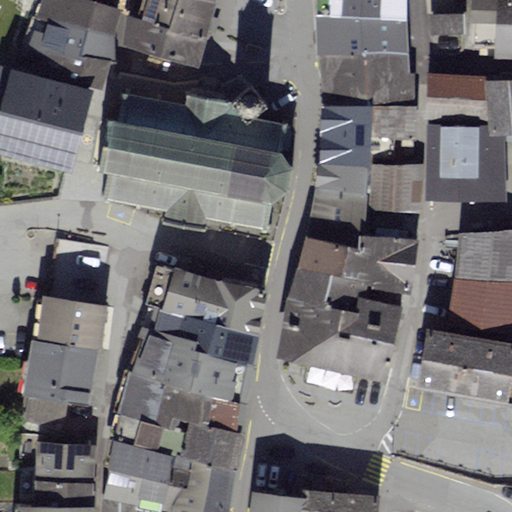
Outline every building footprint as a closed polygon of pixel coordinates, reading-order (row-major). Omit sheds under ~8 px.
[(89,0),(45,0),(42,13),(51,15),(113,32),(119,8),(89,0)] [(146,0),(141,17),(204,36),(212,11),(215,0),(146,0)] [(401,0),(314,0),(315,1),(316,19),(402,15),(401,0)] [(511,0),(500,0),(494,0),(475,0),(475,21),(499,22),(498,54),(511,54),(511,0)] [(201,46),(204,36),(141,17),(133,14),(125,40),(197,62),(201,46)] [(460,14),(432,15),(432,32),(461,31),(460,14)] [(110,62),(113,32),(51,15),(46,33),(39,31),(35,42),(46,45),(110,62)] [(403,34),(402,15),(316,19),(316,36),(317,54),(362,52),(404,50),(403,34)] [(103,86),(110,62),(46,45),(39,69),(103,86)] [(319,98),(319,102),(406,98),(404,50),(362,52),(317,54),(319,98)] [(71,84),(14,68),(0,117),(0,147),(68,166),(89,89),(71,84)] [(482,76),(429,74),(429,95),(481,97),(482,76)] [(511,81),(489,83),(492,126),(511,124),(511,81)] [(260,232),(267,190),(273,191),(279,160),(281,151),(286,123),(228,112),(230,101),(208,97),(187,93),(185,104),(126,93),(121,121),(108,119),(104,143),(99,168),(111,170),(106,196),(168,207),(165,224),(182,227),(200,230),(201,221),(260,232)] [(480,117),(481,97),(429,95),(428,115),(480,117)] [(411,98),(406,98),(319,102),(321,134),(367,131),(413,129),(411,98)] [(498,128),(481,129),(470,129),(428,130),(429,147),(430,199),(499,197),(498,165),(498,128)] [(364,230),(366,222),(366,219),(367,170),(367,142),(367,131),(321,134),(319,147),(316,170),(309,213),(302,232),(346,241),(355,243),(358,229),(364,230)] [(420,165),(374,164),(373,205),(419,206),(420,165)] [(358,229),(355,243),(346,241),(340,270),(362,275),(361,281),(408,291),(418,242),(364,230),(358,229)] [(296,261),(340,270),(346,241),(302,232),(297,253),(296,261)] [(455,262),(454,274),(511,281),(511,232),(458,236),(457,249),(455,262)] [(55,266),(50,296),(99,304),(108,249),(59,241),(55,266)] [(152,261),(142,302),(147,304),(260,331),(270,290),(237,282),(152,261)] [(289,294),(355,308),(358,294),(360,285),(361,281),(362,275),(340,270),(296,261),(294,268),(289,294)] [(448,325),(511,333),(511,328),(511,281),(454,274),(452,291),(450,308),(448,325)] [(358,294),(355,308),(289,294),(276,353),(316,361),(384,375),(400,303),(358,294)] [(48,296),(45,312),(41,338),(97,347),(101,326),(104,305),(99,304),(50,296),(48,296)] [(254,356),(260,331),(147,304),(141,328),(140,334),(243,359),(253,361),(254,356)] [(510,343),(425,327),(415,381),(428,383),(458,389),(473,392),(499,397),(510,343)] [(140,334),(135,352),(131,372),(213,391),(234,397),(243,359),(140,334)] [(89,400),(97,347),(41,338),(34,337),(26,390),(32,391),(67,397),(89,400)] [(183,414),(206,420),(213,391),(131,372),(121,410),(169,422),(172,412),(183,414)] [(65,412),(67,397),(32,391),(27,419),(63,425),(65,412)] [(234,397),(213,391),(206,420),(238,428),(241,415),(244,400),(234,397)] [(172,412),(169,422),(121,410),(118,423),(115,437),(174,452),(174,451),(183,414),(172,412)] [(231,456),(238,428),(206,420),(183,414),(174,451),(229,465),(231,456)] [(137,505),(146,506),(160,508),(174,452),(115,437),(104,494),(137,505)] [(91,445),(39,443),(38,477),(90,479),(90,469),(91,445)] [(217,511),(226,478),(229,465),(174,451),(174,452),(160,508),(174,511),(173,511),(217,511)] [(38,477),(37,505),(89,506),(89,498),(90,479),(38,477)] [(250,511),(302,511),(303,507),(304,495),(253,488),(250,511)] [(373,511),(375,495),(305,488),(304,495),(303,507),(302,511),(373,511)] [(136,511),(137,505),(104,494),(103,506),(102,511),(136,511)]
